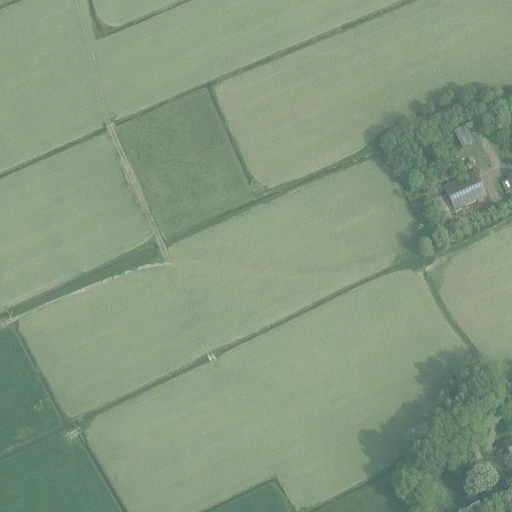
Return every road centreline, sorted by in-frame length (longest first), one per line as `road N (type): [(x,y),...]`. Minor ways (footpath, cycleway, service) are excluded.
road 1 (track): [(0,326),(169,260),(345,272),(488,216),(498,209),(493,197)]
road 2 (track): [(78,0),(122,157),(215,367)]
road 3 (track): [(470,511),(493,499),(494,432),(511,408)]
